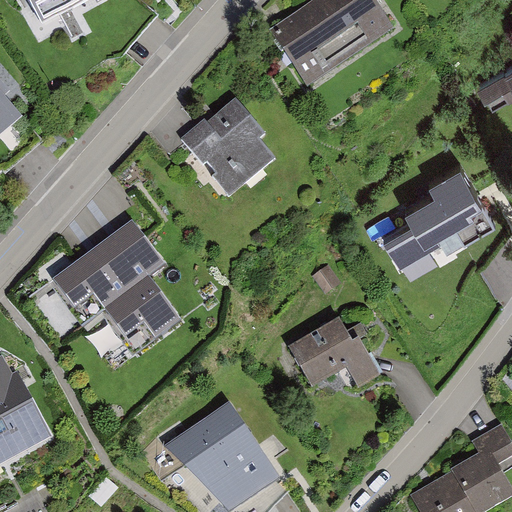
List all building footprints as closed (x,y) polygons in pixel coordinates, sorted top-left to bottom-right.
[(26,0),(43,25),(96,0),(26,0)] [(396,33),(374,0),(315,0),(317,3),(269,35),(307,92),(396,33)] [(511,67),(482,84),(494,107),(511,97),(511,67)] [(0,128),(20,112),(22,110),(0,84),(0,128)] [(230,100),(161,153),(207,214),(277,161),(230,100)] [(437,188),(408,205),(416,218),(385,235),(402,263),(440,242),(447,254),(499,225),(463,162),(432,180),(437,188)] [(134,224),(50,282),(82,329),(104,314),(134,356),(180,325),(150,282),(166,270),(134,224)] [(331,270),(314,281),(326,299),(343,288),(331,270)] [(340,322),(289,350),(313,394),(351,373),(362,392),(381,382),(361,344),(354,348),(340,322)] [(105,357),(123,343),(110,326),(92,340),(105,357)] [(0,464),(50,440),(18,377),(11,381),(2,364),(0,365),(0,464)] [(230,404),(165,447),(228,511),(229,511),(281,478),(230,404)] [(481,462),(413,500),(419,511),(494,511),(511,502),(511,490),(500,469),(511,462),(511,443),(503,426),(489,433),(471,443),(481,462)]
